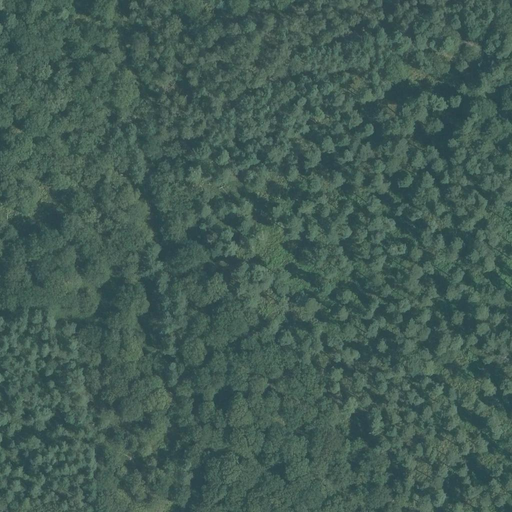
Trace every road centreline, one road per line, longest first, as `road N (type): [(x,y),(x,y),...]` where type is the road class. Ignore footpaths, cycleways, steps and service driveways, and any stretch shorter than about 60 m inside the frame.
road 1 (track): [(186,511),(142,170)]
road 2 (track): [(176,150),(142,170),(128,63)]
